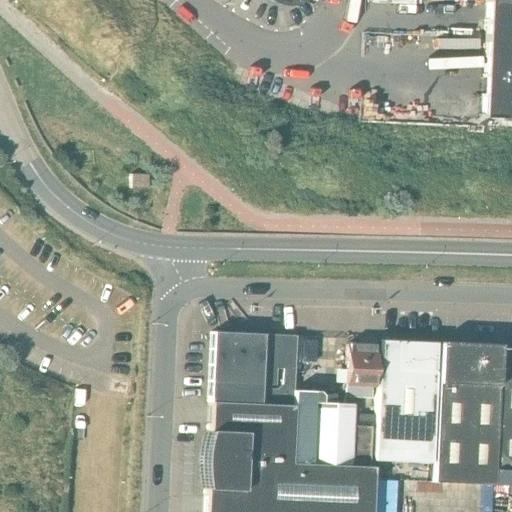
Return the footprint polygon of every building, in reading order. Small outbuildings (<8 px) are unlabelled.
[(511,0),(483,0),(482,38),(511,39),(511,0)] [(511,39),(482,38),(477,118),(511,119),(511,39)] [(146,174),(128,174),(128,188),(146,188),(146,174)] [(206,402),(290,406),(291,391),(293,336),(209,332),(206,402)] [(312,360),(313,338),(295,337),(294,360),(312,360)] [(372,339),(358,339),(358,345),(345,344),(343,384),(370,385),(372,339)] [(433,342),(376,340),(370,461),(416,463),(416,467),(427,468),(433,342)] [(495,345),(435,342),(435,343),(436,343),(429,482),(489,485),(495,345)] [(511,345),(495,345),(489,485),(511,485),(511,345)] [(290,406),(287,463),(306,464),(366,467),(367,427),(349,426),(350,404),(309,403),(309,392),(291,391),(290,406)] [(201,511),(367,511),(370,467),(366,467),(306,464),(287,463),(290,406),(206,402),(201,511)]
